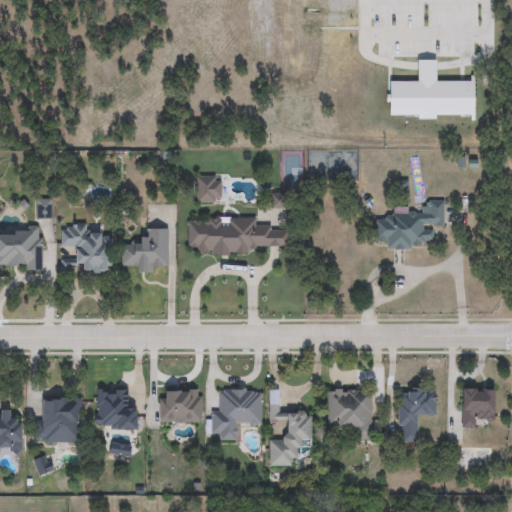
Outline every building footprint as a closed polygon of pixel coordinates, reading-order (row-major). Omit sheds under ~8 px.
[(222,176),(222,204),(196,204),(196,176),(222,176)] [(376,207),(443,210),(442,227),(432,227),(432,249),(385,247),(385,243),(375,242),(376,207)] [(197,253),(197,249),(189,249),(189,222),(287,222),(287,253),(197,253)] [(86,273),(86,265),(78,265),(78,248),(62,248),(62,228),(87,227),(87,234),(113,234),(113,273),(86,273)] [(0,230),(43,231),(42,270),(0,269),(0,230)] [(169,271),(141,271),(141,267),(121,267),(121,244),(150,244),(150,231),(168,230),(169,271)] [(434,418),(417,418),(416,444),(396,443),(397,390),(435,391),(434,418)] [(137,430),(98,430),(98,391),(137,391),(137,430)] [(161,422),(161,391),(201,391),(201,422),(161,422)] [(213,434),(214,391),(259,392),(259,427),(237,427),(236,443),(218,442),(218,435),(213,434)] [(491,391),(491,421),(474,421),(474,430),(459,430),(459,391),(491,391)] [(326,392),(370,392),(370,438),(325,437),(326,392)] [(81,443),(37,443),(37,424),(43,424),(43,399),(82,399),(81,443)] [(267,467),(267,439),(282,439),(282,424),(268,424),(268,409),(309,409),(309,441),(296,441),(296,467),(267,467)] [(23,447),(0,447),(0,410),(23,410),(23,447)]
